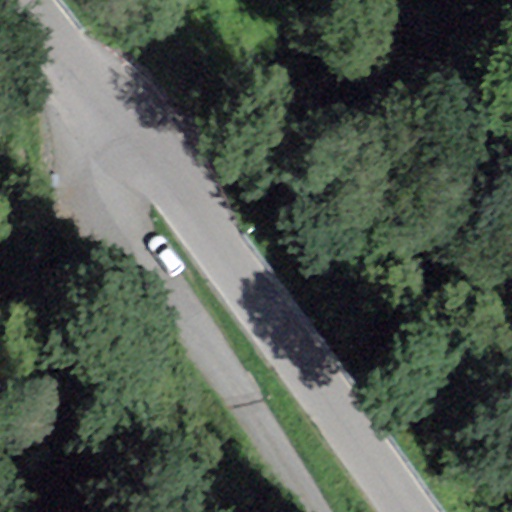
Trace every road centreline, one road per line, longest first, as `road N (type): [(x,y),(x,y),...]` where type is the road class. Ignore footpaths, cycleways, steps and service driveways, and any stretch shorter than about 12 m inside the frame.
road 1 (tertiary): [(72,77),(171,188),(408,511)]
road 2 (unclassified): [(72,77),(81,154),(113,234),(319,511)]
